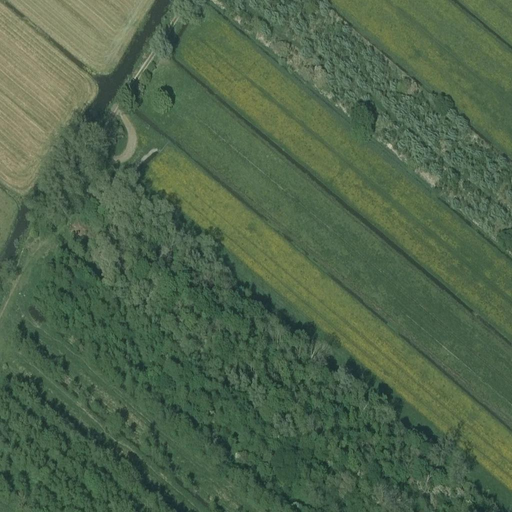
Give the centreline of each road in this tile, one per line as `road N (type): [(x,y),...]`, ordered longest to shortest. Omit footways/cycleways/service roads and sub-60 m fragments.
road 1 (track): [(0,314),(186,0)]
road 2 (track): [(511,218),(319,52),(270,26),(244,0)]
